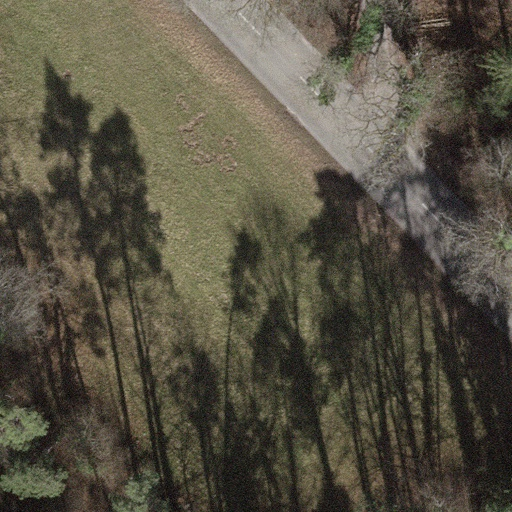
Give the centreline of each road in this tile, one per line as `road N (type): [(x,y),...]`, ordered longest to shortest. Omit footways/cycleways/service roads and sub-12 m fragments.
road 1 (tertiary): [(511,293),(232,0)]
road 2 (track): [(374,0),(385,162)]
